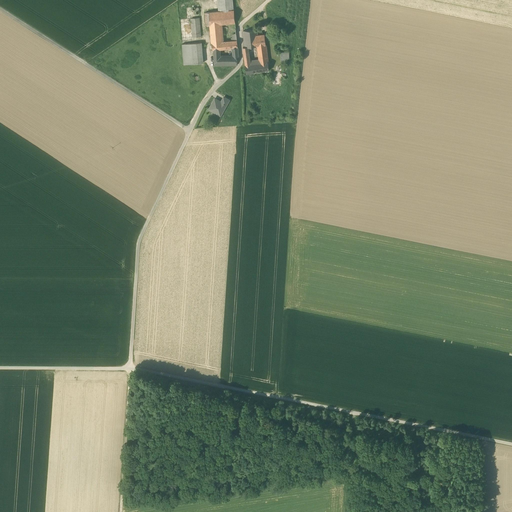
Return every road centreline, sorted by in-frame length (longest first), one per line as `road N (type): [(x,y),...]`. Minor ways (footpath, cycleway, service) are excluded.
road 1 (track): [(511,444),(130,368),(0,368)]
road 2 (unclassified): [(190,131),(138,242),(130,368)]
road 3 (unclassified): [(0,8),(190,131)]
road 4 (unclassified): [(269,0),(239,27),(240,64),(207,96),(190,131)]
road 5 (track): [(130,368),(120,511)]
